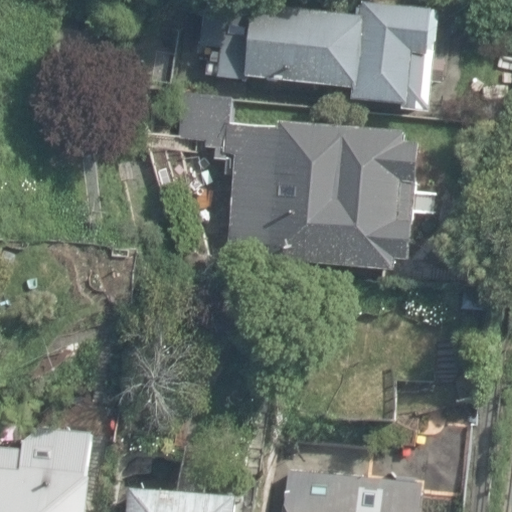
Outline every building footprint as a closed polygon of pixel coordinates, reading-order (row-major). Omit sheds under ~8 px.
[(455,16),(315,0),(269,0),(260,83),(444,104),(455,16)] [(430,123),(239,109),(229,249),(420,263),(430,123)] [(86,511),(93,431),(0,425),(0,511),(86,511)] [(427,511),(429,482),(289,475),(287,511),(427,511)] [(240,511),(242,487),(132,481),(129,511),(240,511)]
